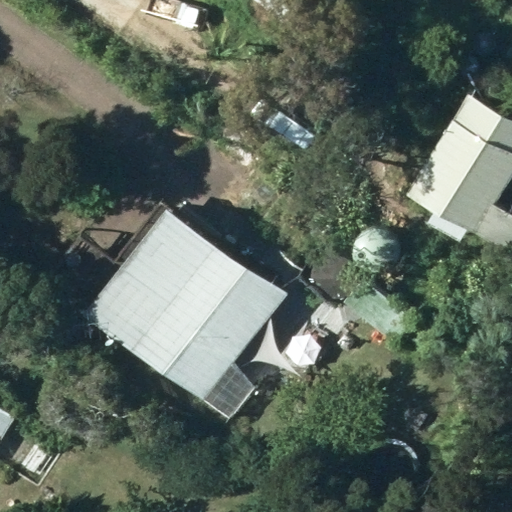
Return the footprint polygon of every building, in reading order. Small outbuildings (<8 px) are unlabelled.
[(380,38),(354,17),(341,33),(367,54),(380,38)] [(511,190),(511,118),(474,98),(417,201),(508,252),(511,245),(511,212),(502,208),(511,190)] [(88,317),(233,420),(254,390),(236,377),(291,298),(164,209),(88,317)] [(409,317),(364,282),(347,304),(392,340),(409,317)] [(0,440),(4,443),(17,422),(0,412),(0,440)]
